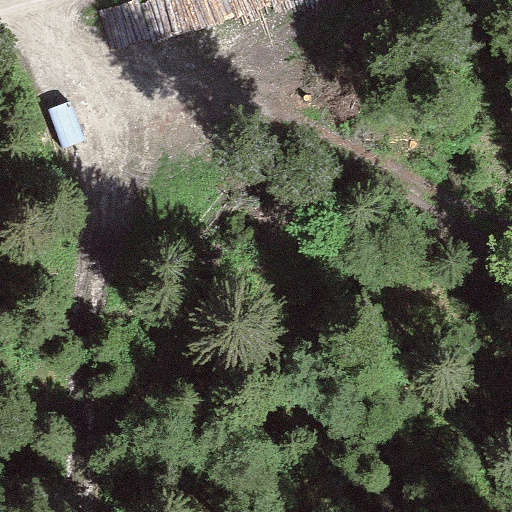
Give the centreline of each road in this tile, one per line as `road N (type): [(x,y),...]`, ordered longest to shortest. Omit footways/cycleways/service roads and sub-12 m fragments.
road 1 (track): [(12,0),(112,197),(89,326),(86,511)]
road 2 (track): [(112,197),(231,48),(306,0)]
